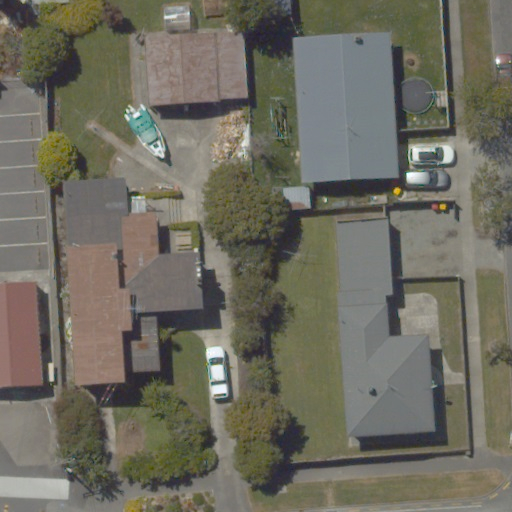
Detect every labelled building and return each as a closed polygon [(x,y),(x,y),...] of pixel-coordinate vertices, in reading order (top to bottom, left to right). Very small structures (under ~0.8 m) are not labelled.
[(0,0),(0,79),(24,79),(20,0),(0,0)] [(396,24),(292,28),(298,176),(364,174),(365,204),(453,201),(451,165),(442,165),(441,139),(400,140),(396,24)] [(128,55),(145,54),(147,98),(248,96),(246,25),(128,28),(128,55)] [(0,152),(0,177),(30,176),(28,151),(0,152)] [(129,169),(60,171),(69,377),(128,374),(128,364),(157,363),(155,299),(198,297),(194,184),(130,187),(129,169)] [(463,225),(335,228),(339,444),(467,441),(463,225)]
